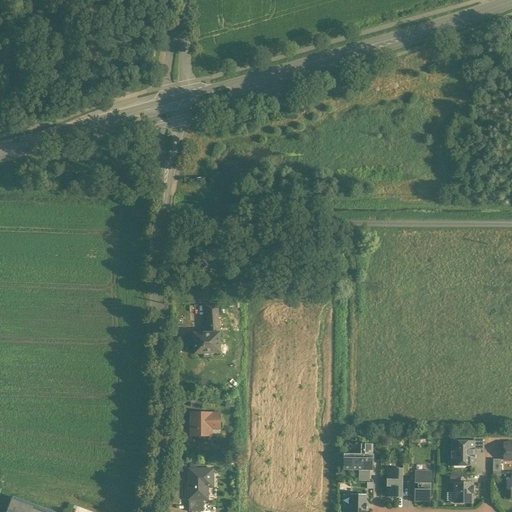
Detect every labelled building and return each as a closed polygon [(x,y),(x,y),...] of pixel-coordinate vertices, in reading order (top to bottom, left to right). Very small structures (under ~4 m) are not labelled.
[(206,306),(207,333),(207,334),(219,333),(217,306),(206,306)] [(219,333),(207,334),(207,333),(203,333),(203,334),(193,335),(189,338),(190,341),(193,343),(194,343),(195,356),(204,355),(204,358),(212,358),(212,354),(220,354),(219,333)] [(211,413),(190,414),(190,438),(211,438),(211,423),(221,423),(220,415),(211,415),(211,413)] [(483,438),(473,438),(473,442),(474,442),(474,450),(483,450),(483,438)] [(473,442),(452,442),(452,466),(474,465),(474,450),(474,442),(473,442)] [(373,445),(361,444),(361,454),(344,454),(344,470),(361,470),(371,471),(373,471),(373,459),(374,459),(374,455),(373,455),(373,445)] [(511,444),(504,444),(503,460),(511,459),(511,444)] [(493,471),(501,472),(501,460),(493,459),(493,471)] [(213,469),(188,468),(187,500),(189,500),(203,500),(207,500),(208,480),(213,481),(213,469)] [(398,469),(387,469),(387,497),(397,497),(398,498),(398,497),(403,497),(403,476),(403,470),(399,470),(399,469),(398,469)] [(371,471),(361,470),(360,480),(371,481),(371,471)] [(431,472),(415,471),(415,479),(415,484),(418,484),(418,490),(415,490),(415,496),(415,502),(431,503),(431,472)] [(466,481),(456,481),(456,483),(455,483),(455,493),(454,493),(454,501),(455,501),(455,503),(472,503),(472,483),(466,483),(466,481)] [(409,484),(409,496),(415,496),(415,490),(418,490),(418,484),(415,484),(409,484)] [(367,495),(350,494),(350,495),(350,504),(349,504),(349,510),(350,510),(350,511),(366,511),(366,510),(367,510),(368,504),(366,504),(367,495)] [(48,511),(13,499),(8,511),(48,511)] [(202,511),(203,500),(189,500),(188,511),(202,511)]
